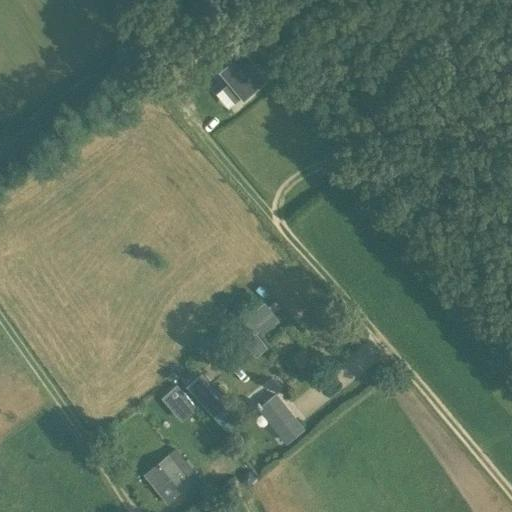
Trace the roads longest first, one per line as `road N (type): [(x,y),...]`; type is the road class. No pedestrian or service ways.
road 1 (track): [(131,67),(511,494)]
road 2 (unknown): [(0,313),(117,476)]
